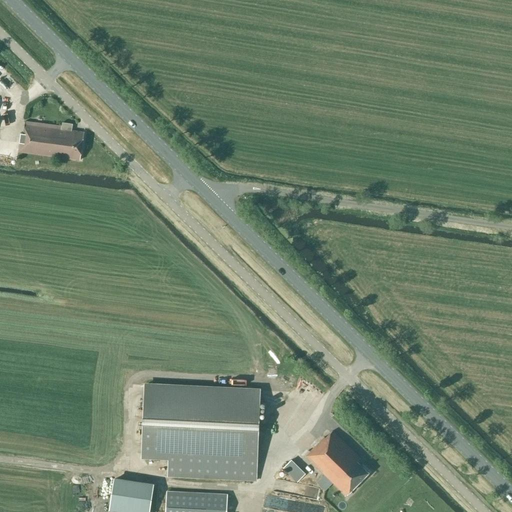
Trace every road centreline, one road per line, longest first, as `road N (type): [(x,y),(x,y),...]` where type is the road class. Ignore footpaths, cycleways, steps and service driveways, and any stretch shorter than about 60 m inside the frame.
road 1 (unclassified): [(483,511),(165,197)]
road 2 (primary): [(511,495),(210,197)]
road 3 (residential): [(210,197),(242,187),(511,227)]
road 4 (primary): [(188,175),(14,0)]
road 5 (unclassified): [(165,197),(0,30)]
